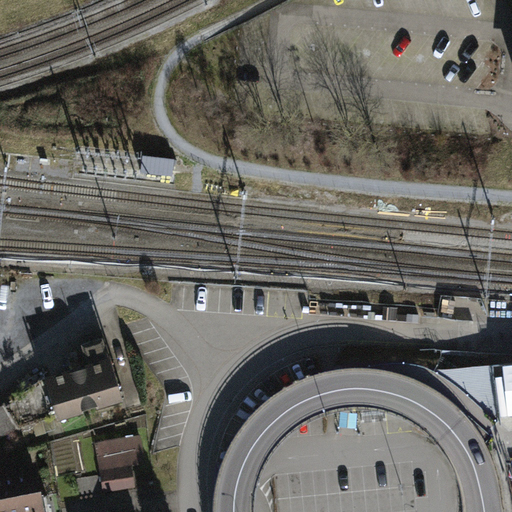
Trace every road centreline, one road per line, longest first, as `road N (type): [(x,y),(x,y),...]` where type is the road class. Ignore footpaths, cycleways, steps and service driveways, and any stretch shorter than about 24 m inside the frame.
road 1 (residential): [(484,511),(473,464),(442,420),(398,395),(358,389),(319,395),(272,423),(243,466),(233,511)]
road 2 (residential): [(0,374),(105,299),(123,296),(153,306),(204,366)]
road 3 (residential): [(194,511),(195,446),(209,390),(204,366)]
